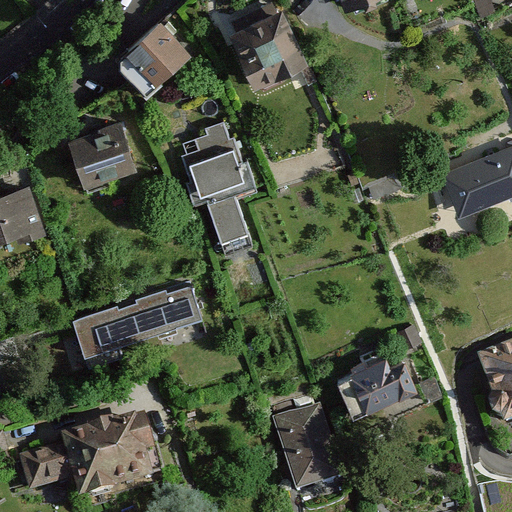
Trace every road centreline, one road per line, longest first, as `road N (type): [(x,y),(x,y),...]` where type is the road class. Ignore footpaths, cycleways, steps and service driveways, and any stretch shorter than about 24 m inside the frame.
road 1 (motorway): [(511,457),(0,178)]
road 2 (motorway): [(0,414),(229,511)]
road 3 (unknown): [(0,400),(63,403),(146,392)]
